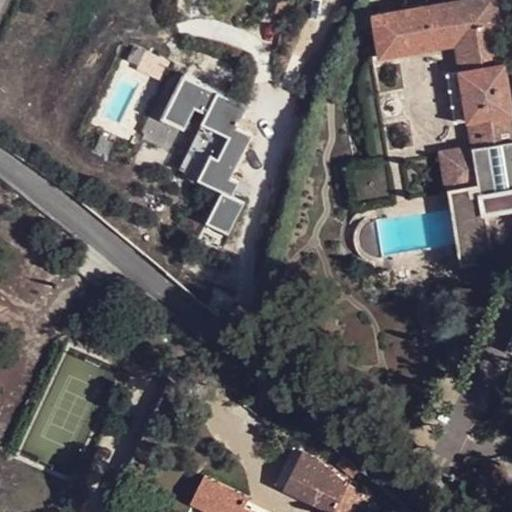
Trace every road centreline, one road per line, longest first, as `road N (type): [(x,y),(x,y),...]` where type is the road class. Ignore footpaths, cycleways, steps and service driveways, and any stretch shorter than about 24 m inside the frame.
road 1 (unclassified): [(0,163),(81,217),(438,511)]
road 2 (unknown): [(206,320),(262,196),(265,121),(248,24)]
road 3 (unknown): [(418,495),(504,299),(511,249)]
